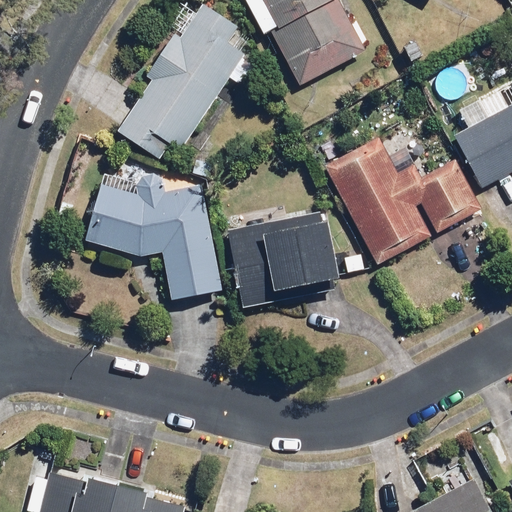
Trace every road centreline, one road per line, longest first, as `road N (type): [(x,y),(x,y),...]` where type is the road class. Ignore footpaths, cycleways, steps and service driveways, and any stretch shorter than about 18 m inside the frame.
road 1 (residential): [(0,359),(239,420),(319,427),(413,396),(511,341)]
road 2 (residential): [(0,208),(47,52),(77,0)]
